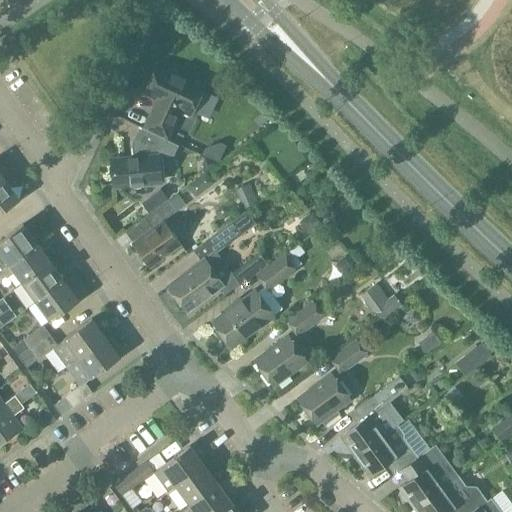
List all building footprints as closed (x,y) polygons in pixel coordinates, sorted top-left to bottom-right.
[(180,111),(191,117),(205,87),(157,66),(143,95),(157,101),(145,128),(167,139),(180,111)] [(160,184),(157,157),(173,156),(178,146),(139,128),(138,129),(141,130),(137,139),(137,149),(131,149),(132,159),(112,161),(114,188),(130,186),(134,190),(140,189),(144,185),(160,184)] [(203,145),(207,157),(224,152),(220,140),(203,145)] [(206,173),(188,187),(195,196),(213,183),(206,173)] [(5,181),(0,185),(0,215),(19,201),(5,181)] [(244,209),(255,205),(249,190),(238,194),(244,209)] [(177,194),(168,200),(177,212),(185,206),(177,194)] [(152,229),(131,245),(149,269),(181,245),(164,222),(177,212),(168,200),(144,218),(152,229)] [(305,227),(309,232),(320,224),(312,214),(306,219),(305,227)] [(220,250),(241,236),(232,224),(212,238),(220,250)] [(23,226),(0,242),(0,269),(1,271),(37,245),(23,226)] [(297,242),(286,249),(293,261),(304,254),(297,242)] [(37,245),(1,271),(7,279),(14,273),(22,284),(51,264),(37,245)] [(224,296),(239,286),(267,267),(258,255),(231,274),(216,253),(170,286),(188,310),(219,288),(224,296)] [(294,271),(284,257),(258,276),(268,290),(294,271)] [(337,263),(336,268),(339,272),(345,273),(352,267),(353,261),(350,257),(345,257),(337,263)] [(51,264),(22,284),(36,303),(64,283),(51,264)] [(79,302),(64,283),(36,303),(50,323),(79,302)] [(373,311),(380,321),(401,306),(394,296),(387,301),(376,285),(362,295),(373,311)] [(226,313),(213,323),(231,348),(273,317),(255,292),(242,302),(241,300),(225,312),(226,313)] [(323,317),(313,304),(289,322),(298,335),(323,317)] [(0,311),(0,329),(8,323),(0,311)] [(64,341),(57,346),(53,349),(53,350),(66,368),(77,360),(106,339),(91,320),(63,340),(64,341)] [(50,336),(43,326),(12,349),(19,359),(50,336)] [(418,337),(424,350),(441,342),(435,329),(418,337)] [(57,346),(50,336),(19,359),(26,369),(53,350),(53,349),(57,346)] [(306,362),(288,338),(256,362),(273,386),(306,362)] [(119,357),(123,353),(112,339),(108,342),(106,339),(77,360),(92,379),(120,358),(119,357)] [(332,360),(342,373),(366,355),(356,342),(332,360)] [(482,345),(467,356),(475,367),(490,357),(482,345)] [(415,368),(409,373),(416,382),(422,377),(415,368)] [(8,378),(19,393),(30,385),(20,370),(8,378)] [(317,424),(321,420),(324,425),(340,414),(336,409),(349,400),(331,376),(299,399),(317,424)] [(354,411),(362,422),(341,438),(355,457),(398,426),(392,418),(388,417),(382,409),(408,389),(400,377),(354,411)] [(92,394),(85,383),(54,406),(61,416),(92,394)] [(0,416),(19,403),(21,405),(31,397),(30,395),(25,389),(15,397),(4,405),(0,399),(0,416)] [(19,403),(0,416),(0,446),(22,430),(13,417),(24,409),(21,405),(19,403)] [(54,419),(47,410),(40,416),(46,425),(54,419)] [(398,426),(355,457),(369,477),(391,461),(399,472),(418,458),(404,438),(404,435),(398,426)] [(124,467),(133,460),(115,436),(106,442),(124,467)] [(511,443),(501,450),(510,463),(511,461),(511,443)] [(190,447),(161,468),(155,472),(162,480),(159,482),(167,493),(175,487),(204,466),(190,447)] [(443,487),(454,479),(446,468),(432,448),(418,458),(399,472),(407,484),(399,489),(401,491),(399,495),(404,502),(408,501),(414,509),(443,487)] [(145,464),(124,479),(114,486),(122,496),(152,474),(145,464)] [(218,485),(204,466),(175,487),(189,506),(218,485)] [(218,485),(189,506),(180,511),(220,511),(232,504),(218,485)] [(450,498),(443,487),(414,509),(416,511),(473,511),(487,502),(477,488),(465,487),(450,498)] [(494,511),(487,502),(473,511),(494,511)]
